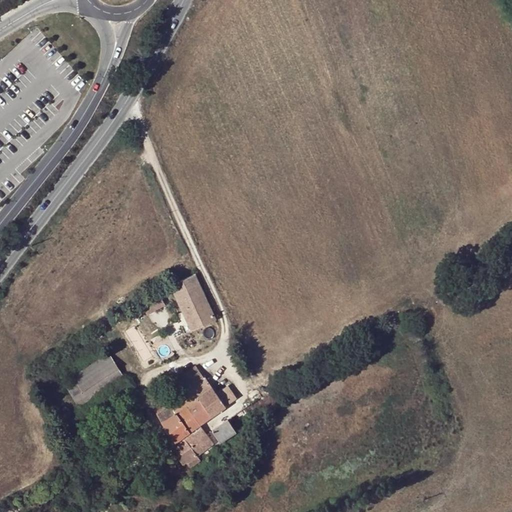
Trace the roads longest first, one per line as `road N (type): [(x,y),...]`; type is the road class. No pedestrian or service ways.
road 1 (track): [(104,511),(148,454),(151,415),(143,399),(151,375),(213,357),(224,341),(223,316),(126,96)]
road 2 (secondary): [(0,268),(91,151),(185,0)]
road 3 (unclassified): [(0,223),(70,135),(109,63)]
